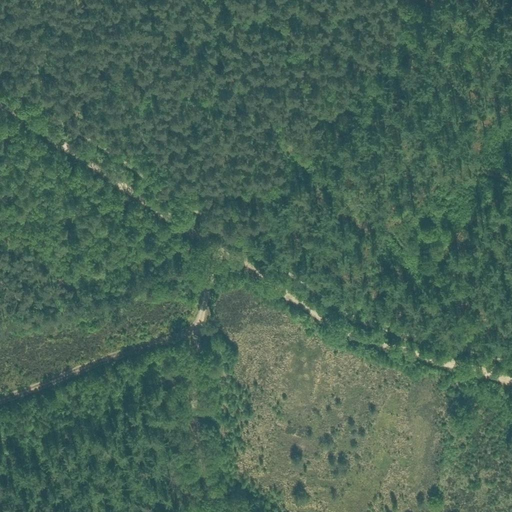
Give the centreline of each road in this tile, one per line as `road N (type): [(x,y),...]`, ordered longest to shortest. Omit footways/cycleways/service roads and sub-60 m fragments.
road 1 (track): [(219,246),(365,341),(511,380)]
road 2 (track): [(219,246),(192,362),(198,470),(214,511)]
road 3 (track): [(0,88),(219,246)]
road 4 (track): [(0,389),(196,329)]
